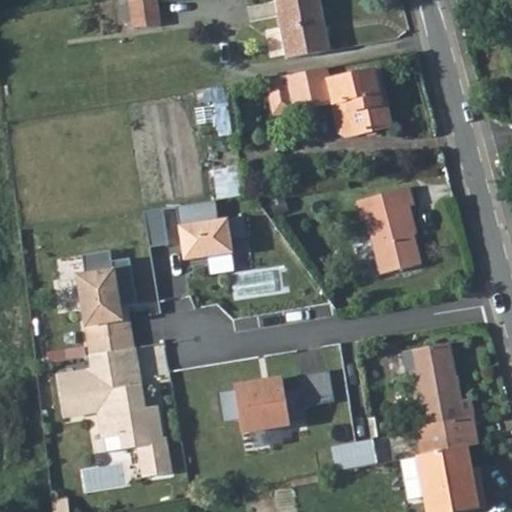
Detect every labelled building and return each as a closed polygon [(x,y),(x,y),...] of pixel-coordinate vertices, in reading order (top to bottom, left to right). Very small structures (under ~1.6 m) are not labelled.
[(154,0),(129,0),(133,26),(159,22),(154,0)] [(276,0),(282,28),(286,55),(287,59),(329,51),(320,0),(276,0)] [(286,55),(282,28),(266,31),(271,58),(286,55)] [(325,69),(286,76),(287,78),(289,90),(293,113),(332,105),(337,133),(343,137),(391,129),(379,71),(327,83),(325,69)] [(289,90),(287,78),(266,82),(268,94),(289,90)] [(217,170),(221,198),(239,195),(236,167),(217,170)] [(414,188),(358,201),(362,221),(368,219),(379,276),(422,266),(410,210),(418,208),(414,188)] [(216,201),(175,206),(183,261),(232,254),(230,239),(246,237),(243,217),(219,221),(216,201)] [(163,209),(142,212),(148,248),(168,245),(163,209)] [(111,250),(82,255),(85,275),(79,276),(91,355),(130,349),(124,305),(136,304),(129,259),(112,261),(111,250)] [(417,428),(423,456),(469,449),(480,447),(471,400),(462,401),(459,379),(456,379),(451,344),(405,352),(408,373),(414,371),(423,427),(417,428)] [(130,349),(91,355),(93,371),(57,377),(63,414),(100,409),(104,438),(121,435),(124,451),(137,449),(142,480),(171,475),(165,438),(161,439),(156,408),(143,410),(133,349),(130,349)] [(329,371),(299,376),(301,388),(286,391),(284,380),(264,384),(263,381),(235,386),(236,389),(217,392),(222,424),(240,420),(243,433),(290,425),(290,422),(306,419),(304,407),(334,402),(329,371)] [(372,439),(332,447),(337,472),(377,464),(372,439)] [(423,456),(419,457),(427,511),(481,511),(486,511),(481,476),(473,478),(469,449),(423,456)] [(410,498),(423,496),(418,458),(405,460),(410,498)]
